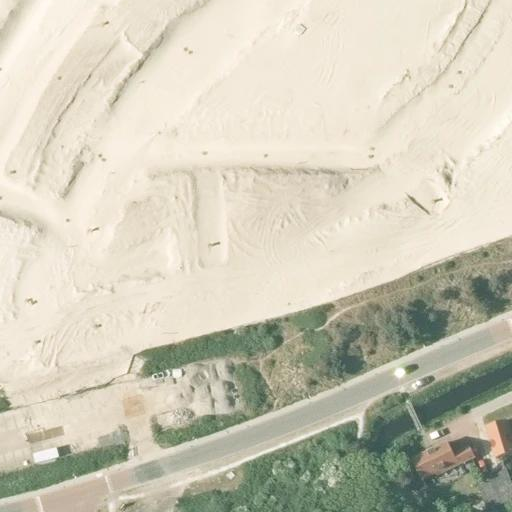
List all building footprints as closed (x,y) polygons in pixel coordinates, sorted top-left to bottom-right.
[(44,31),(39,38),(44,42),(62,58),(95,20),(76,4),(71,0),(65,7),(69,10),(65,15),(68,17),(55,32),(53,30),(49,34),(44,31)] [(174,0),(182,10),(195,0),(174,0)] [(319,0),(337,16),(350,0),(319,0)] [(456,0),(450,0),(439,14),(463,35),(477,18),(456,0)] [(108,43),(102,50),(126,69),(158,31),(134,12),(129,18),(132,23),(113,45),(108,43)] [(291,16),(273,29),(292,54),(310,41),(291,16)] [(426,29),(411,47),(435,67),(450,50),(426,29)] [(251,46),(233,60),(253,85),(271,71),(251,46)] [(8,92),(4,100),(10,103),(9,104),(30,116),(56,73),(35,61),(29,58),(25,65),(29,68),(26,73),(29,75),(19,92),(16,90),(13,95),(8,92)] [(488,95),(484,102),(489,106),(488,106),(508,121),(511,115),(511,63),(508,69),(511,73),(508,78),(511,79),(499,95),(497,93),(493,98),(488,95)] [(63,96),(57,103),(81,123),(113,85),(89,65),(84,72),(87,77),(68,99),(63,96)] [(394,67),(379,84),(403,105),(418,88),(394,67)] [(204,86),(189,103),(214,123),(228,106),(204,86)] [(444,126),(437,131),(440,137),(452,158),(495,132),(482,111),(479,106),(471,110),(474,115),(469,118),(470,121),(454,131),(452,128),(447,131),(444,126)] [(0,166),(24,126),(3,114),(0,112),(0,166)] [(298,115),(275,115),(275,147),(298,147),(298,115)] [(325,115),(325,147),(348,147),(348,115),(325,115)] [(36,162),(32,170),(59,183),(81,139),(54,125),(50,133),(54,137),(41,163),(36,162)] [(434,141),(411,157),(430,185),(453,170),(434,141)] [(506,152),(491,157),(504,193),(511,189),(511,166),(511,167),(506,152)] [(223,179),(214,202),(260,221),(269,198),(271,192),(263,189),(261,193),(256,191),(254,194),(236,187),(238,184),(232,181),(234,176),(226,173),(223,179)] [(128,177),(99,195),(113,219),(142,201),(128,177)] [(342,193),(334,196),(336,202),(345,225),(391,206),(382,184),(379,178),(371,181),(373,186),(367,188),(369,191),(351,198),(349,196),(344,198),(342,193)] [(178,202),(166,203),(167,235),(187,234),(186,218),(194,218),(203,217),(201,185),(192,185),(180,192),(185,201),(178,202)] [(276,198),(273,222),(323,228),(325,204),(326,197),(317,196),(316,201),(310,201),(310,204),(290,202),(291,199),(285,198),(285,193),(277,192),(276,198)] [(511,208),(484,217),(492,244),(511,237),(511,208)] [(0,217),(0,246),(21,253),(29,226),(0,217)] [(420,219),(405,219),(405,257),(461,257),(461,222),(445,222),(445,235),(420,234),(420,219)] [(92,249),(77,253),(86,289),(141,275),(132,241),(116,245),(120,258),(96,264),(92,249)] [(343,249),(328,251),(333,289),(389,281),(384,246),(368,248),(370,261),(345,264),(343,249)] [(308,262),(280,264),(283,298),(311,296),(308,262)] [(209,263),(207,298),(254,301),(255,283),(242,282),(243,265),(209,263)] [(181,286),(155,294),(165,327),(191,319),(181,286)] [(511,433),(507,420),(486,427),(496,459),(511,454),(511,433)] [(436,474),(437,476),(475,458),(470,447),(454,454),(449,443),(413,460),(423,480),(436,474)] [(487,511),(511,502),(511,484),(507,470),(476,480),(487,511)]
